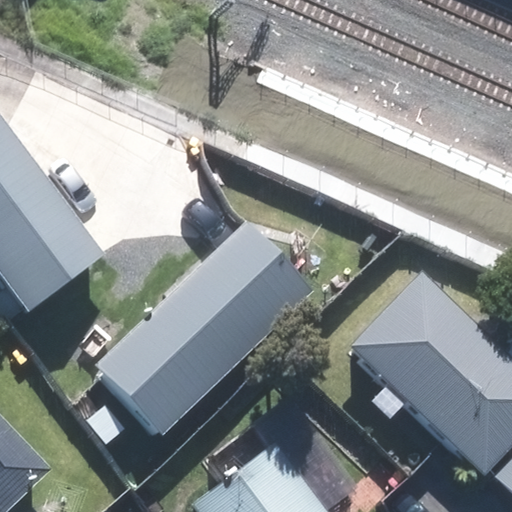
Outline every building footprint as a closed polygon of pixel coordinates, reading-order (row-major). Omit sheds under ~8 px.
[(0,126),(0,279),(21,309),(93,258),(0,126)] [(308,299),(244,232),(90,378),(154,445),(308,299)] [(511,373),(418,277),(346,347),(477,480),(511,446),(511,373)] [(0,511),(3,511),(46,471),(0,424),(0,511)] [(324,511),(278,446),(189,508),(191,511),(324,511)] [(511,465),(493,486),(511,504),(511,465)]
